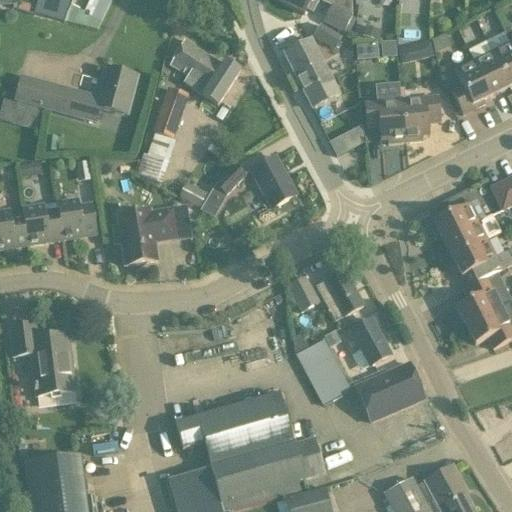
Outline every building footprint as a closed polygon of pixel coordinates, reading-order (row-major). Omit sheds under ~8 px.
[(64,25),(70,9),(74,0),(37,0),(32,17),(50,22),(53,9),(55,10),(51,19),(64,25)] [(90,0),(84,14),(70,9),(64,25),(97,33),(111,3),(104,0),(90,0)] [(312,16),(319,3),(330,9),(322,25),(343,36),(352,19),(350,0),(275,0),(274,3),(303,17),(306,13),(312,16)] [(334,52),(342,39),(320,27),(313,40),(334,52)] [(504,36),(486,46),(491,55),(508,90),(511,88),(511,51),(509,46),(504,36)] [(339,97),(311,43),(283,57),(311,112),(339,97)] [(187,80),(182,87),(195,95),(217,109),(239,74),(224,65),(221,68),(183,44),(168,68),(187,80)] [(428,44),(397,52),(401,65),(432,57),(428,44)] [(374,48),(354,50),(355,64),(375,62),(374,48)] [(508,91),(491,55),(473,64),(490,99),(508,91)] [(473,64),(454,74),(461,89),(449,94),(462,119),(485,108),(482,104),(490,99),(473,64)] [(0,122),(36,133),(43,110),(94,124),(98,111),(126,119),(136,80),(105,71),(96,103),(19,82),(14,103),(18,104),(17,107),(3,103),(0,113),(0,122)] [(391,85),(371,87),(373,102),(392,100),(391,85)] [(143,158),(136,178),(160,185),(167,167),(175,144),(173,143),(179,127),(182,117),(188,100),(167,91),(152,135),(154,136),(146,159),(143,158)] [(438,100),(401,103),(405,146),(422,144),(422,140),(429,140),(428,128),(440,127),(438,100)] [(401,103),(376,106),(363,107),(365,134),(378,133),(380,145),(387,144),(387,148),(405,146),(401,103)] [(295,199),(274,160),(250,174),(270,212),(295,199)] [(245,179),(234,167),(213,187),(214,189),(200,213),(213,221),(225,199),(245,179)] [(511,178),(502,183),(511,203),(511,178)] [(511,209),(511,203),(502,183),(488,190),(501,215),(511,209)] [(185,188),(178,200),(199,212),(206,200),(185,188)] [(82,235),(94,233),(90,207),(78,209),(77,202),(54,206),(56,212),(60,238),(60,244),(83,241),(82,235)] [(468,207),(433,225),(442,243),(477,225),(468,207)] [(20,211),(21,217),(25,243),(26,249),(48,246),(48,240),(60,238),(56,212),(44,214),(43,208),(20,211)] [(148,215),(116,219),(118,230),(114,231),(112,233),(114,245),(117,247),(120,246),(124,269),(156,264),(152,241),(175,237),(171,212),(148,216),(148,215)] [(9,219),(8,213),(0,214),(0,253),(14,251),(13,245),(25,243),(21,217),(9,219)] [(477,225),(442,243),(452,261),(486,244),(501,237),(492,218),(477,225)] [(452,261),(455,269),(451,271),(462,293),(497,276),(511,268),(511,265),(506,255),(495,261),(486,244),(452,261)] [(334,326),(363,309),(344,274),(314,290),(334,326)] [(456,310),(465,329),(511,306),(497,276),(462,293),(468,304),(456,310)] [(319,307),(304,280),(286,291),(287,291),(301,317),(319,307)] [(511,308),(511,306),(465,329),(474,348),(486,342),(492,353),(511,343),(511,308)] [(370,323),(341,339),(350,357),(359,352),(369,370),(390,358),(370,323)] [(34,401),(74,396),(66,337),(35,341),(34,327),(8,331),(11,361),(28,359),(34,401)] [(322,409),(350,393),(322,343),(295,357),(322,409)] [(381,422),(426,403),(425,400),(409,365),(360,386),(353,389),(370,427),(377,424),(381,422)] [(180,453),(202,447),(208,470),(209,472),(166,484),(173,511),(239,511),(300,495),(298,487),(305,485),(304,484),(324,478),(314,441),(294,447),(293,445),(292,445),(279,398),(173,428),(180,453)] [(22,467),(27,511),(87,511),(81,460),(22,467)] [(424,485),(416,489),(412,481),(382,497),(390,511),(471,511),(461,492),(463,491),(452,470),(424,485)] [(284,501),(284,503),(275,505),(277,511),(330,511),(324,490),(284,501)]
